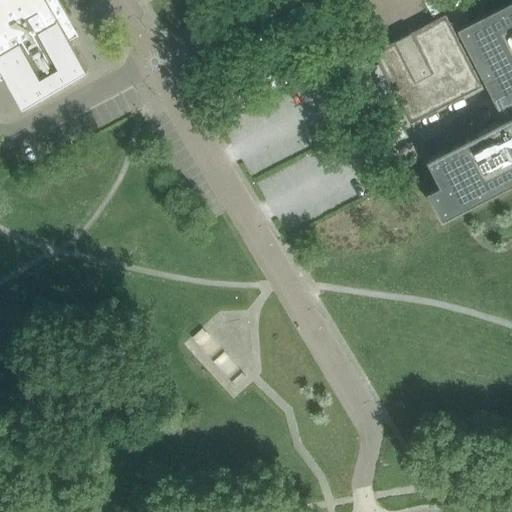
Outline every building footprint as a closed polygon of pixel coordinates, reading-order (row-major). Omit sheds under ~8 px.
[(60,0),(0,0),(0,63),(7,76),(25,105),(89,68),(71,38),(78,34),(80,34),(77,29),(76,30),(69,34),(61,21),(70,16),(69,15),(60,0)] [(498,122),(429,158),(442,183),(434,188),(429,190),(444,218),(511,183),(511,0),(473,21),(472,22),(460,28),(488,81),(506,118),(498,122)] [(483,85),(455,31),(446,13),(374,51),(411,122),(483,85)] [(370,63),(349,74),(353,82),(369,113),(373,111),(375,109),(384,105),(390,102),(388,99),(370,63)] [(401,124),(381,134),(386,145),(407,134),(401,124)]
